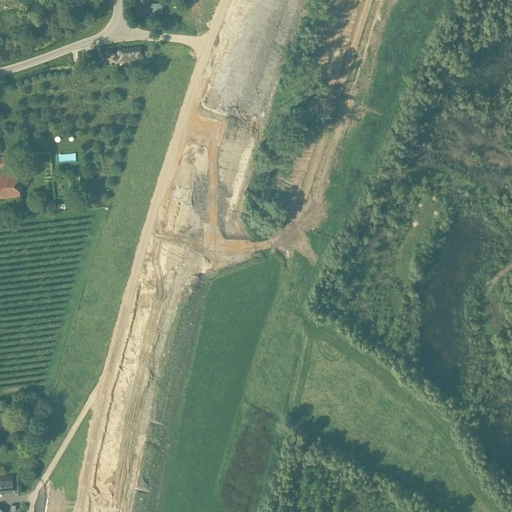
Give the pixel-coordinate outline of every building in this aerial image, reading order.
[(147,0),(135,0),(136,16),(148,15),(147,0)] [(117,56),(118,61),(142,58),(141,47),(118,50),(118,54),(117,56)] [(77,162),(77,152),(56,153),(56,162),(77,162)] [(8,156),(3,157),(0,156),(0,167),(4,167),(4,163),(8,163),(8,160),(10,160),(10,156),(8,157),(8,156)] [(7,173),(0,173),(0,197),(19,196),(17,172),(16,172),(15,165),(7,165),(8,170),(7,170),(7,173)] [(0,478),(0,495),(2,496),(1,491),(11,490),(10,477),(0,478)]
